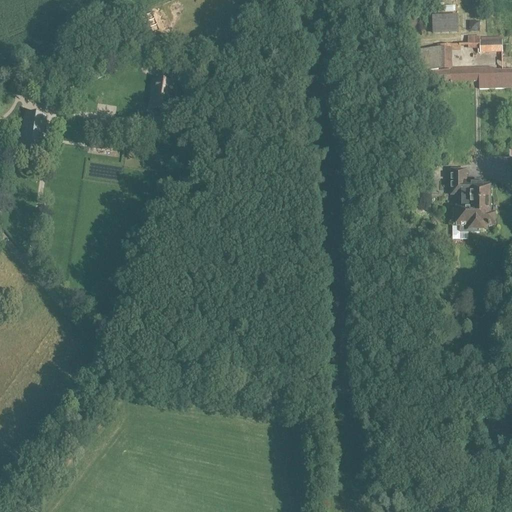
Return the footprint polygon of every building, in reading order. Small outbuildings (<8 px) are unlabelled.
[(145,16),(153,34),(160,31),(166,28),(159,10),(152,13),(145,16)] [(433,35),(459,34),(458,16),(432,17),(433,35)] [(480,33),(480,23),(469,23),(470,33),(480,33)] [(480,55),(503,54),(503,41),(480,42),(480,38),(468,38),(468,51),(477,51),(477,55),(480,54),(480,55)] [(421,84),(479,83),(480,91),(511,89),(511,70),(491,71),(491,69),(449,70),(448,50),(420,51),(421,84)] [(167,114),(171,85),(153,82),(149,112),(167,114)] [(424,111),(427,112),(438,112),(438,102),(424,102),(424,111)] [(39,159),(45,119),(25,116),(25,117),(18,116),(17,126),(24,127),(19,156),(39,159)] [(95,122),(93,134),(123,139),(123,140),(145,143),(147,129),(125,126),(125,127),(95,122)] [(111,153),(113,143),(92,140),(91,150),(111,153)] [(405,173),(401,170),(396,176),(400,179),(405,173)] [(466,172),(452,172),(452,197),(463,197),(463,209),(458,209),(458,216),(453,216),(453,228),(460,228),(460,234),(479,234),(479,232),(486,232),(486,228),(494,228),(494,215),(492,215),(492,200),(490,200),(490,197),(492,197),(492,193),(490,193),(490,190),(486,190),(486,189),(483,189),(472,189),(469,189),(469,190),(466,190),(466,172)] [(438,195),(438,182),(426,182),(425,195),(438,195)] [(462,250),(471,250),(471,240),(462,240),(462,250)]
